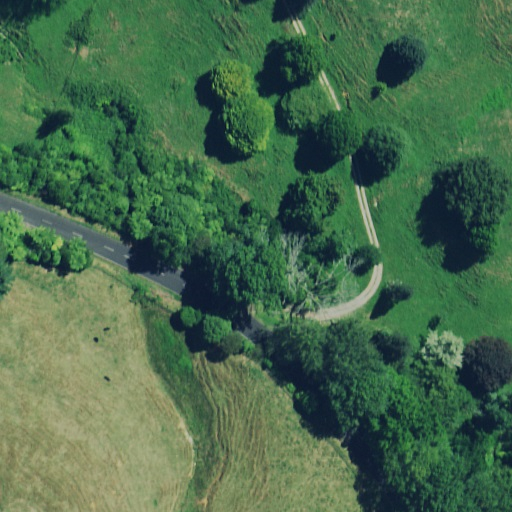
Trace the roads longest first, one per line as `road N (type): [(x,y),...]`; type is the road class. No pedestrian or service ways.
road 1 (unclassified): [(0,206),(171,281),(264,340),(362,441),(415,511)]
road 2 (track): [(292,369),(363,302),(376,267),(357,171),(284,0)]
